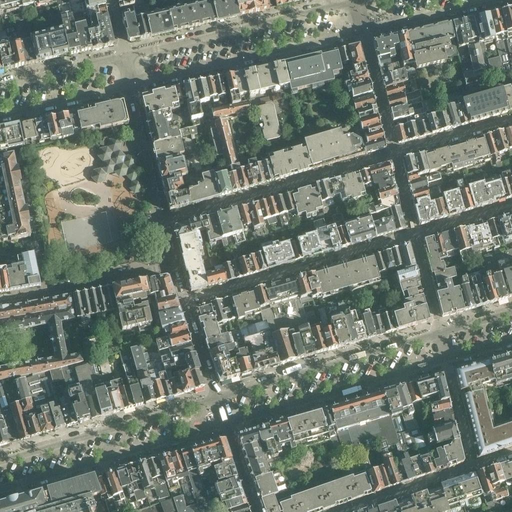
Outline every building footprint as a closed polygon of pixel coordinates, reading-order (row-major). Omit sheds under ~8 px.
[(22,4),(21,0),(0,0),(0,9),(1,14),(23,9),(22,4)] [(34,7),(32,0),(21,0),(22,4),(23,9),(24,14),(35,11),(34,7)] [(88,34),(87,28),(86,24),(84,17),(83,13),(80,0),(78,0),(69,2),(81,53),(92,51),(88,34)] [(105,6),(104,1),(103,0),(94,0),(85,2),(84,0),(80,0),(83,13),(89,11),(89,10),(105,6)] [(134,5),(133,0),(117,0),(119,4),(123,3),(124,8),(132,6),(133,13),(139,40),(150,38),(146,18),(142,3),(134,5)] [(228,19),(223,0),(219,0),(220,0),(212,2),(217,22),(228,19)] [(239,17),(235,0),(223,0),(228,19),(239,17)] [(235,0),(239,17),(269,9),(266,0),(235,0)] [(81,53),(69,2),(68,3),(58,6),(64,31),(69,56),(81,53)] [(217,22),(212,2),(204,4),(203,2),(200,3),(206,25),(217,22)] [(206,25),(200,3),(198,4),(198,6),(190,7),(195,27),(206,25)] [(107,15),(106,7),(105,6),(89,10),(89,11),(83,13),(84,17),(90,15),(90,19),(107,15)] [(195,27),(190,7),(182,9),(180,8),(178,8),(183,30),(195,27)] [(183,30),(178,8),(176,9),(175,11),(168,13),(172,32),(183,30)] [(511,11),(511,9),(501,12),(507,40),(503,41),(495,43),(499,57),(504,78),(510,77),(511,76),(511,11)] [(507,40),(501,12),(489,15),(494,37),(501,35),(503,41),(507,40)] [(139,40),(133,13),(123,15),(122,16),(127,40),(128,40),(130,42),(139,40)] [(161,35),(156,13),(154,14),(153,16),(146,18),(150,38),(161,35)] [(172,32),(168,13),(160,14),(158,13),(156,13),(161,35),(172,32)] [(114,45),(107,15),(90,19),(91,23),(86,24),(87,28),(91,27),(98,26),(103,48),(114,45)] [(494,37),(489,15),(478,17),(483,42),(495,40),(494,37)] [(489,55),(487,49),(485,49),(483,42),(478,17),(450,24),(453,36),(455,35),(458,48),(467,46),(472,68),(462,71),(466,88),(504,79),(504,78),(499,57),(487,59),(486,55),(489,55)] [(36,63),(30,38),(27,24),(25,24),(25,26),(28,39),(25,40),(26,45),(20,46),(25,66),(36,63)] [(450,49),(448,41),(454,40),(453,36),(450,24),(407,34),(410,50),(414,49),(416,57),(412,58),(415,68),(415,70),(446,63),(443,50),(450,49)] [(103,48),(98,26),(91,27),(93,33),(88,34),(92,51),(103,48)] [(69,56),(64,31),(30,38),(36,63),(69,56)] [(412,58),(410,50),(407,34),(396,37),(399,51),(401,60),(403,67),(404,72),(414,69),(415,68),(412,58)] [(14,69),(9,48),(6,36),(0,37),(0,58),(3,72),(14,69)] [(399,51),(396,37),(385,39),(389,56),(388,56),(391,67),(397,66),(396,61),(395,58),(393,52),(399,51)] [(389,56),(385,39),(376,42),(375,42),(374,44),(374,45),(377,59),(388,56),(389,56)] [(25,66),(20,46),(20,45),(9,48),(14,69),(25,66)] [(364,64),(360,48),(360,45),(348,48),(353,67),(364,64)] [(353,67),(348,48),(338,50),(343,70),(353,67)] [(343,76),(337,51),(310,57),(317,89),(322,88),(321,85),(334,82),(333,79),(343,76)] [(391,67),(388,56),(377,59),(380,70),(391,67)] [(317,89),(310,57),(283,63),(289,86),(291,95),(296,94),(295,91),(301,90),(301,87),(306,86),(307,89),(311,87),(312,90),(317,89)] [(397,69),(403,67),(401,60),(396,61),(397,66),(391,67),(380,70),(382,78),(399,73),(397,69)] [(289,86),(283,63),(234,75),(239,96),(249,94),(249,96),(260,93),(260,92),(279,88),(279,89),(289,86)] [(367,73),(364,64),(353,67),(354,73),(355,76),(367,73)] [(405,83),(403,77),(408,75),(409,82),(417,80),(414,69),(404,72),(399,73),(382,78),(385,89),(402,84),(405,83)] [(369,82),(367,73),(355,76),(354,73),(349,75),(351,82),(345,84),(346,89),(349,88),(369,82)] [(239,96),(234,75),(225,77),(232,105),(241,103),(239,96)] [(219,101),(218,98),(213,77),(210,78),(211,80),(205,82),(209,100),(213,99),(213,103),(219,101)] [(226,96),(221,78),(216,79),(215,77),(213,77),(218,98),(226,96)] [(420,91),(417,80),(409,82),(413,93),(420,91)] [(209,100),(205,82),(199,83),(199,81),(194,82),(195,84),(199,104),(209,101),(209,100)] [(372,93),(369,82),(349,88),(353,98),(372,93)] [(511,111),(511,82),(501,86),(502,89),(509,113),(511,111)] [(199,104),(195,84),(183,87),(186,103),(191,121),(202,118),(199,104)] [(405,95),(402,84),(385,89),(387,100),(405,95)] [(186,103),(183,87),(174,89),(178,105),(186,103)] [(178,105),(174,89),(158,93),(163,114),(169,112),(170,112),(169,111),(179,108),(178,105)] [(509,113),(502,89),(462,100),(469,124),(509,113)] [(406,102),(411,101),(411,102),(415,101),(414,100),(422,98),(420,91),(413,93),(405,95),(387,100),(390,111),(407,106),(406,102)] [(163,114),(158,93),(144,97),(143,97),(142,98),(142,99),(142,100),(146,118),(163,114)] [(375,107),(372,96),(347,103),(348,109),(354,107),(356,113),(375,107)] [(468,124),(461,100),(457,101),(458,106),(454,107),(460,127),(468,124)] [(439,133),(433,110),(430,101),(423,103),(431,135),(439,133)] [(460,127),(454,107),(453,101),(444,104),(446,112),(451,129),(460,127)] [(129,124),(123,102),(94,109),(95,110),(91,110),(76,113),(81,132),(99,128),(100,131),(129,124)] [(241,103),(232,105),(211,110),(214,119),(251,111),(249,102),(241,103)] [(431,135),(423,103),(416,105),(416,104),(410,105),(412,113),(411,113),(412,117),(413,119),(419,139),(431,135)] [(276,121),(272,105),(257,109),(260,120),(262,119),(264,120),(265,124),(276,121)] [(412,117),(411,113),(412,113),(410,105),(407,106),(390,111),(393,123),(403,120),(409,118),(412,117)] [(377,116),(375,107),(356,113),(359,122),(377,116)] [(451,129),(446,112),(440,114),(439,110),(435,111),(435,109),(433,110),(439,133),(451,129)] [(169,123),(171,122),(169,112),(163,114),(146,118),(150,133),(165,129),(164,124),(166,123),(167,123),(169,123)] [(81,137),(75,113),(68,115),(73,138),(81,137)] [(73,138),(68,115),(57,117),(62,140),(70,138),(70,139),(73,138)] [(383,140),(381,132),(380,125),(377,116),(359,122),(360,126),(354,128),(355,133),(359,132),(369,128),(371,135),(365,136),(366,138),(367,144),(383,140)] [(62,140),(57,117),(45,120),(49,136),(51,142),(62,140)] [(419,139),(413,119),(412,117),(409,118),(411,124),(405,126),(408,141),(419,139)] [(49,136),(45,120),(34,123),(39,144),(44,143),(43,137),(49,136)] [(227,128),(225,120),(215,123),(216,128),(216,130),(227,128)] [(408,141),(405,126),(403,120),(393,123),(398,145),(408,141)] [(280,138),(276,121),(265,124),(266,128),(265,129),(262,130),(265,142),(280,138)] [(39,144),(34,123),(19,126),(24,146),(39,144)] [(24,146),(19,126),(4,129),(7,149),(24,146)] [(229,135),(227,128),(216,130),(217,133),(218,138),(229,135)] [(181,139),(179,132),(171,134),(170,132),(167,133),(165,129),(150,133),(153,145),(180,139),(181,139)] [(365,154),(361,140),(359,132),(355,133),(355,134),(348,136),(346,129),(330,134),(338,162),(365,154)] [(511,129),(503,132),(508,152),(510,157),(511,155),(511,129)] [(508,152),(503,132),(492,135),(498,155),(508,152)] [(338,162),(330,134),(303,141),(304,147),(311,170),(338,162)] [(231,143),(229,135),(218,138),(219,143),(220,146),(231,143)] [(498,155),(492,135),(483,138),(489,157),(494,156),(495,163),(500,162),(498,155)] [(386,148),(385,146),(383,140),(367,144),(366,138),(361,140),(365,154),(386,148)] [(490,161),(489,157),(483,138),(476,140),(477,142),(474,143),(473,142),(467,144),(466,143),(447,148),(447,149),(434,153),(435,154),(431,155),(431,153),(424,155),(430,178),(440,175),(439,171),(440,170),(440,169),(445,168),(446,172),(452,171),(452,172),(474,166),(474,164),(483,162),(484,163),(490,161)] [(123,164),(125,157),(120,151),(122,144),(117,139),(109,141),(107,148),(100,150),(98,157),(103,162),(101,169),(94,171),(92,178),(97,184),(104,182),(106,175),(113,173),(116,166),(123,164)] [(184,157),(180,139),(153,145),(157,163),(184,157)] [(232,151),(231,143),(220,146),(221,148),(222,153),(232,151)] [(311,170),(304,147),(295,149),(302,173),(311,170)] [(302,173),(295,149),(286,152),(293,176),(302,173)] [(234,158),(232,151),(222,153),(224,161),(234,158)] [(293,176),(286,152),(277,155),(284,178),(293,176)] [(160,172),(201,162),(198,153),(192,155),(192,158),(191,160),(185,162),(184,157),(157,163),(160,172)] [(284,178),(277,155),(268,157),(275,181),(284,178)] [(430,178),(424,155),(412,158),(403,161),(406,177),(417,174),(418,177),(424,175),(426,179),(430,178)] [(25,210),(19,183),(20,183),(18,175),(17,170),(17,169),(16,169),(13,156),(0,158),(0,241),(1,241),(2,242),(7,241),(6,242),(30,237),(28,224),(28,223),(27,218),(25,210)] [(275,181),(268,157),(267,156),(262,157),(265,169),(262,170),(266,183),(275,181)] [(236,166),(234,158),(224,161),(225,167),(225,168),(230,167),(234,166),(236,166)] [(266,183),(262,170),(261,164),(257,165),(256,160),(251,161),(258,186),(266,183)] [(258,186),(251,161),(247,163),(249,168),(244,169),(249,188),(258,186)] [(185,176),(184,171),(193,168),(195,170),(196,173),(203,171),(201,162),(160,172),(162,182),(181,177),(185,176)] [(249,188),(244,169),(239,170),(238,165),(236,166),(234,166),(240,191),(249,188)] [(391,173),(390,167),(389,165),(369,171),(371,179),(391,173)] [(240,191),(234,166),(230,167),(231,174),(227,175),(232,193),(240,191)] [(232,193),(227,175),(225,168),(225,167),(213,171),(220,197),(232,193)] [(220,197),(213,171),(212,171),(212,172),(200,176),(202,183),(195,185),(196,188),(187,191),(188,192),(192,205),(220,197)] [(373,185),(371,179),(369,171),(358,174),(362,188),(372,185),(373,185)] [(395,189),(391,173),(371,179),(373,185),(372,185),(373,187),(378,187),(379,193),(395,189)] [(511,198),(511,196),(505,173),(501,174),(503,181),(500,182),(505,200),(511,198)] [(365,198),(362,188),(358,174),(339,179),(344,193),(346,201),(347,203),(365,198)] [(419,181),(418,177),(417,174),(406,177),(408,184),(419,181)] [(428,189),(427,183),(441,180),(440,175),(430,178),(426,179),(419,181),(408,184),(411,193),(428,189)] [(185,192),(181,177),(162,182),(166,197),(173,195),(185,192)] [(344,193),(339,179),(328,183),(332,196),(338,195),(341,203),(342,203),(346,201),(344,193)] [(474,209),(468,190),(463,192),(463,190),(460,179),(455,181),(458,191),(464,212),(474,209)] [(505,200),(500,182),(499,179),(468,188),(468,190),(474,209),(505,200)] [(333,198),(332,196),(328,183),(316,186),(322,208),(324,214),(330,213),(327,204),(326,205),(325,201),(333,198)] [(428,198),(426,192),(433,191),(434,197),(437,196),(442,194),(440,185),(428,189),(411,193),(413,202),(428,198)] [(322,208),(316,186),(291,194),(291,195),(296,211),(297,216),(305,213),(306,216),(315,213),(314,210),(322,208)] [(397,197),(395,189),(379,193),(375,194),(377,203),(380,202),(397,197)] [(464,212),(458,191),(442,195),(448,217),(464,212)] [(192,205),(188,192),(185,192),(173,195),(177,209),(192,205)] [(448,217),(442,195),(442,194),(437,196),(439,200),(433,202),(439,220),(448,217)] [(177,209),(173,195),(166,197),(169,211),(177,209)] [(291,212),(296,211),(291,195),(282,197),(290,224),(292,230),(294,229),(300,227),(298,219),(294,220),(291,212)] [(290,224),(282,197),(274,199),(279,216),(282,226),(290,224)] [(400,207),(397,197),(380,202),(381,207),(374,209),(373,205),(369,206),(369,207),(367,207),(370,216),(389,210),(400,207)] [(439,220),(433,202),(432,197),(428,198),(413,202),(413,203),(419,225),(421,225),(421,226),(429,223),(429,222),(438,220),(439,220)] [(279,216),(274,199),(266,201),(272,223),(275,223),(274,217),(279,216)] [(272,223),(266,201),(258,204),(263,221),(268,219),(270,224),(272,223)] [(267,237),(263,221),(258,204),(246,207),(250,218),(251,221),(254,231),(251,232),(251,230),(247,231),(243,232),(243,233),(245,242),(246,243),(250,242),(257,240),(259,240),(258,239),(267,237)] [(370,216),(367,207),(366,204),(343,211),(344,214),(340,215),(350,246),(376,238),(372,225),(370,216)] [(250,226),(248,219),(250,218),(246,207),(237,210),(243,232),(247,231),(246,227),(250,226)] [(405,229),(400,207),(389,210),(391,217),(389,217),(390,219),(391,219),(395,232),(405,229)] [(243,232),(237,210),(225,213),(232,236),(235,245),(245,242),(243,233),(243,232)] [(232,236),(225,213),(214,216),(221,240),(223,246),(228,245),(226,238),(232,236)] [(350,246),(340,215),(332,217),(334,224),(340,222),(341,227),(340,227),(340,229),(336,231),(341,248),(342,248),(350,246)] [(221,240),(214,216),(206,219),(209,229),(206,230),(210,243),(221,240)] [(511,231),(508,217),(497,220),(502,237),(503,243),(511,240),(511,231)] [(209,229),(206,219),(188,223),(191,235),(199,232),(206,230),(209,229)] [(391,219),(390,219),(387,220),(384,221),(384,220),(381,221),(386,235),(391,233),(395,232),(391,219)] [(333,251),(326,227),(324,220),(312,223),(316,234),(322,254),(333,251)] [(496,239),(502,237),(497,220),(486,223),(492,245),(495,254),(499,253),(497,247),(498,247),(496,239)] [(386,235),(381,221),(379,222),(379,223),(372,225),(376,238),(386,235)] [(191,235),(188,223),(176,227),(174,230),(177,239),(191,235)] [(492,245),(486,223),(464,230),(470,250),(470,252),(492,245)] [(341,248),(336,231),(334,224),(326,227),(333,251),(341,248)] [(296,237),(294,229),(292,230),(285,232),(287,240),(288,239),(296,237)] [(470,250),(464,230),(453,233),(458,250),(462,264),(468,262),(465,252),(470,250)] [(204,252),(199,232),(191,235),(177,239),(182,258),(184,265),(201,261),(199,253),(204,252)] [(458,250),(453,233),(440,236),(447,259),(453,257),(451,252),(458,250)] [(322,254),(316,234),(304,238),(305,240),(298,242),(302,258),(313,255),(313,256),(322,254)] [(447,259),(440,236),(433,238),(439,261),(447,259)] [(440,265),(439,261),(433,238),(424,241),(427,254),(425,255),(431,276),(444,272),(442,265),(440,265)] [(295,261),(290,245),(288,239),(287,240),(277,243),(277,244),(272,245),(272,244),(261,248),(263,253),(268,270),(295,262),(295,261)] [(32,249),(31,242),(23,243),(25,251),(32,249)] [(259,272),(252,249),(250,242),(246,243),(245,242),(235,245),(233,246),(238,261),(243,277),(259,272)] [(302,258),(298,242),(290,245),(295,261),(303,259),(302,258)] [(415,268),(410,247),(409,246),(408,246),(399,249),(405,271),(415,268)] [(268,270),(263,253),(258,254),(256,248),(252,249),(259,272),(268,270)] [(405,271),(399,249),(382,254),(387,271),(391,270),(392,271),(399,269),(400,273),(405,271)] [(40,286),(34,256),(34,254),(18,257),(20,264),(6,267),(7,274),(10,292),(40,286)] [(389,276),(387,271),(382,254),(374,256),(380,279),(389,276)] [(380,279),(374,256),(354,262),(360,285),(380,279)] [(208,287),(204,274),(201,261),(184,265),(186,273),(185,273),(188,284),(189,284),(191,292),(208,287)] [(243,277),(238,261),(230,264),(234,280),(243,277)] [(497,302),(488,271),(486,261),(477,264),(479,272),(482,283),(483,282),(489,304),(497,302)] [(360,285),(354,262),(334,268),(340,290),(360,285)] [(234,280),(230,264),(222,266),(224,270),(227,282),(234,280)] [(511,297),(511,273),(511,270),(505,272),(503,264),(498,265),(499,268),(508,299),(511,297)] [(340,290),(334,268),(314,274),(320,294),(321,296),(340,290)] [(415,268),(405,271),(400,273),(391,275),(392,279),(397,277),(399,284),(418,279),(415,268)] [(497,302),(508,299),(499,268),(488,271),(497,302)] [(10,292),(7,274),(3,274),(2,269),(0,269),(0,281),(2,293),(10,292)] [(227,282),(224,270),(213,273),(210,272),(204,274),(208,287),(227,282)] [(464,312),(458,291),(453,292),(447,271),(444,272),(431,276),(437,302),(438,302),(442,317),(464,312)] [(489,304),(483,282),(482,283),(479,272),(473,274),(474,278),(482,307),(489,304)] [(320,294),(314,274),(305,276),(311,296),(311,297),(320,294)] [(311,296),(305,276),(294,279),(300,299),(311,296)] [(175,297),(169,278),(168,277),(167,277),(166,277),(154,279),(160,301),(175,297)] [(475,309),(468,287),(466,278),(461,280),(463,288),(458,290),(458,291),(464,312),(475,309)] [(482,307),(474,278),(470,279),(472,286),(468,287),(475,309),(482,307)] [(160,301),(154,279),(146,281),(149,294),(150,296),(154,295),(156,302),(160,301)] [(305,358),(297,330),(290,306),(301,303),(300,299),(294,279),(264,288),(270,305),(271,310),(261,313),(260,313),(263,322),(266,321),(269,332),(279,365),(288,363),(296,360),(302,359),(304,358),(305,358)] [(421,288),(419,284),(418,279),(399,284),(393,286),(396,296),(402,294),(421,288)] [(145,295),(149,294),(146,281),(112,288),(121,330),(137,327),(138,333),(150,330),(149,324),(151,324),(147,305),(140,306),(141,307),(133,309),(132,303),(140,301),(140,302),(146,301),(145,295)] [(116,312),(111,288),(103,289),(108,313),(109,320),(114,319),(113,312),(116,312)] [(270,305),(264,288),(255,290),(260,308),(270,305)] [(423,296),(421,288),(402,294),(404,302),(405,301),(423,296)] [(108,313),(103,289),(96,291),(102,321),(106,320),(105,314),(108,313)] [(260,308),(255,290),(249,292),(250,295),(246,296),(246,294),(240,296),(240,295),(231,298),(237,319),(237,320),(245,318),(245,317),(254,314),(254,315),(260,313),(261,313),(260,308)] [(102,321),(96,291),(88,292),(93,316),(96,316),(97,322),(102,321)] [(93,316),(88,292),(81,294),(87,324),(91,323),(90,317),(93,316)] [(87,324),(81,294),(73,295),(77,319),(81,318),(82,325),(87,324)] [(0,381),(32,375),(32,377),(38,375),(38,376),(60,369),(83,362),(81,354),(67,357),(66,354),(71,353),(69,341),(64,341),(61,322),(75,320),(71,296),(60,297),(60,298),(10,307),(2,308),(1,308),(0,308),(0,381)] [(429,321),(423,296),(405,301),(412,326),(429,321)] [(184,324),(179,309),(175,297),(160,301),(156,302),(151,303),(157,332),(162,331),(184,324)] [(237,319),(231,298),(210,304),(213,315),(216,325),(237,319)] [(405,301),(404,302),(388,306),(390,314),(395,332),(412,326),(405,301)] [(213,315),(210,304),(194,308),(198,320),(213,315)] [(338,348),(330,321),(325,304),(314,307),(318,320),(327,352),(338,348)] [(395,332),(390,314),(387,315),(386,309),(378,311),(378,314),(384,335),(385,335),(395,332)] [(357,342),(350,316),(349,312),(344,313),(346,319),(342,320),(349,345),(357,342)] [(367,340),(362,323),(362,322),(357,324),(356,319),(360,317),(359,313),(350,316),(357,342),(367,340)] [(384,335),(378,314),(369,316),(371,321),(375,337),(384,335)] [(219,338),(216,325),(213,315),(198,320),(202,332),(203,332),(206,341),(205,341),(205,342),(219,338)] [(375,337),(371,321),(369,316),(365,318),(366,322),(362,323),(367,340),(375,337)] [(349,345),(342,320),(342,318),(330,321),(338,348),(349,345)] [(327,352),(318,320),(314,319),(306,321),(308,327),(315,355),(327,352)] [(187,333),(184,324),(162,331),(164,339),(187,333)] [(315,355),(308,327),(297,330),(305,358),(315,355)] [(243,342),(243,340),(240,331),(219,338),(205,342),(209,352),(230,346),(230,347),(243,342)] [(279,365),(269,332),(243,340),(243,342),(244,342),(247,353),(253,373),(270,368),(272,369),(277,368),(278,366),(279,365)] [(191,343),(187,333),(164,339),(156,342),(159,350),(159,352),(167,350),(165,342),(169,341),(171,349),(191,343)] [(253,373),(247,353),(244,342),(243,342),(230,347),(230,346),(209,352),(212,360),(223,357),(224,360),(233,357),(239,377),(240,377),(252,374),(252,373),(253,373)] [(88,343),(82,344),(84,354),(90,353),(88,343)] [(194,354),(192,347),(191,343),(171,349),(167,350),(159,352),(159,350),(143,354),(145,363),(153,361),(154,363),(161,360),(162,364),(173,360),(183,357),(194,354)] [(146,368),(145,363),(143,354),(140,346),(130,349),(139,384),(140,384),(146,404),(155,402),(149,381),(150,381),(147,372),(146,368)] [(135,377),(131,364),(126,350),(118,352),(122,367),(126,380),(135,377)] [(122,367),(118,352),(107,355),(111,370),(122,367)] [(200,370),(194,354),(183,357),(186,366),(188,372),(189,374),(200,370)] [(111,373),(105,356),(96,359),(104,384),(108,383),(106,379),(109,378),(108,374),(111,373)] [(511,365),(509,356),(508,357),(508,356),(503,357),(503,358),(495,361),(494,360),(489,361),(489,362),(488,363),(494,382),(497,391),(509,387),(508,385),(511,383),(511,365)] [(106,394),(104,384),(96,359),(95,359),(95,357),(87,359),(87,361),(85,361),(91,382),(95,397),(101,417),(112,414),(106,394)] [(194,390),(189,374),(188,372),(184,374),(183,370),(180,369),(180,368),(186,366),(183,357),(173,360),(183,394),(194,390)] [(230,379),(224,360),(223,357),(212,360),(219,383),(230,379)] [(239,377),(233,357),(224,360),(230,379),(239,377)] [(167,377),(165,373),(162,364),(161,360),(154,363),(156,370),(161,369),(162,373),(157,374),(165,399),(172,397),(167,377)] [(183,394),(173,360),(162,364),(165,373),(172,371),(173,375),(167,377),(172,397),(173,397),(183,394)] [(89,420),(80,387),(79,385),(81,384),(91,382),(85,361),(83,362),(60,369),(63,380),(69,398),(76,425),(86,422),(86,421),(89,420)] [(156,370),(154,363),(153,361),(145,363),(146,368),(150,367),(152,371),(147,372),(150,381),(149,381),(155,402),(165,399),(157,374),(156,370)] [(511,420),(505,422),(506,424),(492,429),(487,409),(489,408),(486,398),(484,398),(481,385),(494,382),(488,363),(455,372),(477,458),(511,446),(511,420)] [(61,408),(54,387),(53,383),(63,380),(60,369),(38,376),(54,430),(54,431),(66,427),(61,408)] [(205,387),(200,370),(189,374),(194,390),(205,387)] [(134,408),(128,387),(123,388),(119,375),(116,376),(115,372),(112,373),(115,383),(123,411),(134,408)] [(54,430),(38,376),(38,375),(32,377),(25,379),(33,407),(41,434),(54,430)] [(448,401),(443,378),(442,376),(433,379),(438,396),(440,403),(448,401)] [(143,405),(135,377),(126,380),(128,387),(134,408),(143,405)] [(22,410),(33,407),(25,379),(10,383),(10,384),(3,386),(20,441),(31,437),(22,410)] [(438,396),(433,379),(415,384),(421,401),(421,402),(426,400),(432,398),(438,396)] [(101,417),(95,397),(91,382),(81,384),(85,394),(86,399),(91,420),(101,417)] [(123,411),(115,383),(110,384),(112,392),(106,394),(112,414),(123,411)] [(421,401),(415,384),(404,387),(410,405),(421,401)] [(20,441),(3,386),(0,386),(0,414),(9,444),(20,441)] [(420,433),(414,416),(412,417),(411,415),(413,414),(410,405),(404,387),(393,390),(407,432),(411,431),(419,456),(426,475),(426,476),(435,473),(435,472),(429,453),(427,448),(428,448),(425,438),(423,432),(420,433)] [(407,432),(393,390),(383,394),(396,435),(402,433),(407,432)] [(396,435),(383,394),(340,406),(355,451),(358,450),(358,451),(378,444),(386,441),(388,447),(396,445),(399,443),(396,435)] [(76,425),(69,398),(61,401),(63,407),(61,408),(66,427),(66,428),(76,425)] [(448,401),(440,403),(429,406),(432,415),(451,410),(448,401)] [(355,451),(340,406),(329,409),(335,427),(338,435),(344,433),(351,452),(355,451)] [(41,434),(33,407),(22,410),(31,437),(41,434)] [(335,427),(329,409),(320,412),(329,439),(335,437),(332,428),(335,427)] [(454,424),(453,417),(451,410),(432,415),(435,429),(454,424)] [(330,441),(329,439),(320,412),(303,417),(304,419),(312,446),(330,441)] [(0,446),(9,444),(0,414),(0,446)] [(312,446),(304,419),(303,417),(287,422),(292,439),(293,439),(296,445),(295,445),(296,450),(312,446)] [(296,445),(293,439),(292,439),(287,422),(286,422),(286,420),(267,426),(268,427),(267,427),(280,466),(299,459),(296,450),(295,445),(296,445)] [(457,432),(454,424),(435,429),(432,430),(433,435),(428,437),(429,440),(434,439),(434,438),(457,432)] [(280,466),(267,427),(256,430),(260,442),(266,458),(270,470),(280,466)] [(260,442),(256,430),(237,436),(241,448),(260,442)] [(459,441),(457,432),(434,438),(434,439),(429,440),(428,437),(425,438),(428,448),(432,446),(431,442),(435,440),(436,445),(451,440),(452,443),(459,441)] [(409,460),(407,453),(407,449),(402,433),(396,435),(399,443),(396,445),(402,464),(394,466),(400,484),(408,481),(416,479),(409,460)] [(220,463),(231,460),(224,440),(221,441),(221,440),(216,442),(206,445),(214,468),(221,465),(220,463)] [(394,466),(388,447),(386,441),(378,444),(385,466),(392,487),(400,484),(394,466)] [(464,460),(459,441),(452,443),(448,447),(442,449),(449,468),(462,463),(463,460),(464,460)] [(271,475),(270,470),(266,458),(260,442),(241,448),(252,481),(271,475)] [(214,468),(206,445),(191,450),(201,480),(216,475),(213,468),(214,468)] [(449,468),(442,449),(429,453),(435,472),(440,471),(441,471),(440,471),(449,468)] [(207,500),(201,480),(191,450),(180,452),(186,470),(191,483),(197,504),(191,506),(192,511),(213,511),(213,508),(210,500),(207,500)] [(186,470),(180,452),(170,456),(178,480),(183,479),(180,471),(186,470)] [(180,487),(178,480),(170,456),(158,459),(163,476),(166,483),(167,482),(173,500),(183,496),(180,487)] [(426,475),(419,456),(409,460),(416,479),(426,475)] [(237,477),(234,468),(231,459),(231,460),(220,463),(221,465),(214,468),(213,468),(216,475),(218,482),(226,480),(226,481),(237,477)] [(164,483),(162,477),(156,460),(145,463),(151,480),(156,479),(158,485),(153,487),(156,493),(156,494),(166,490),(164,483)] [(384,490),(377,470),(372,471),(368,460),(362,462),(366,474),(367,473),(373,493),(384,490)] [(511,461),(498,466),(504,482),(511,480),(511,483),(511,461)] [(151,480),(145,463),(135,466),(145,497),(156,493),(153,487),(151,480)] [(146,500),(145,497),(135,466),(125,469),(136,503),(146,500)] [(392,487),(385,466),(377,469),(377,470),(384,490),(392,487)] [(498,484),(504,482),(498,466),(486,470),(496,500),(509,495),(506,487),(500,489),(498,484)] [(139,511),(136,503),(125,469),(115,472),(124,500),(128,511),(139,511)] [(499,511),(496,500),(486,470),(477,473),(481,487),(481,488),(482,496),(489,494),(492,502),(487,504),(489,511),(499,511)] [(124,500),(115,472),(105,475),(113,498),(119,496),(121,501),(124,500)] [(281,472),(271,475),(252,481),(259,500),(273,496),(287,491),(281,472)] [(372,494),(364,472),(352,477),(351,473),(345,475),(346,479),(334,483),(342,505),(372,494)] [(482,496),(475,474),(441,485),(441,487),(448,507),(482,496)] [(95,511),(92,499),(101,497),(103,496),(108,511),(115,511),(117,511),(113,498),(105,475),(47,492),(47,493),(42,494),(41,493),(17,500),(8,502),(8,503),(0,505),(0,511),(95,511)] [(222,496),(241,490),(237,478),(218,485),(222,496)] [(197,504),(191,483),(180,487),(183,496),(187,508),(191,506),(197,504)] [(320,511),(342,505),(334,483),(322,487),(320,483),(315,485),(316,489),(304,494),(310,511),(320,511)] [(449,511),(448,507),(441,487),(396,503),(399,511),(449,511)] [(169,497),(166,490),(156,494),(158,501),(169,497)] [(213,508),(244,497),(241,490),(222,496),(219,498),(218,497),(210,500),(213,508)] [(310,511),(304,494),(294,497),(293,493),(287,495),(288,499),(278,502),(280,508),(281,511),(310,511)] [(192,511),(191,506),(187,508),(183,496),(173,500),(171,500),(171,501),(174,511),(192,511)] [(281,511),(280,508),(278,509),(273,496),(259,500),(262,511),(281,511)] [(227,511),(247,505),(244,497),(213,508),(213,511),(227,511)] [(174,511),(171,501),(159,505),(160,508),(161,511),(174,511)] [(398,511),(395,501),(385,504),(376,507),(378,511),(398,511)]
